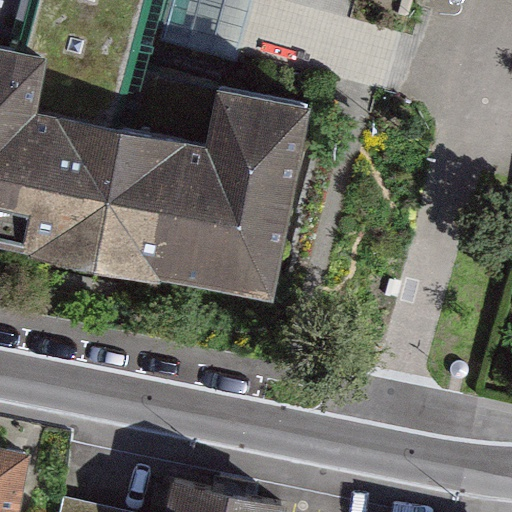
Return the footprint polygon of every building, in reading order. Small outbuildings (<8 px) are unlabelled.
[(0,0),(0,40),(86,63),(72,119),(230,159),(248,86),(253,70),(167,49),(174,20),(179,0),(0,0)] [(86,63),(0,40),(0,241),(272,326),(325,105),(248,86),(230,159),(72,119),(86,63)] [(0,511),(42,511),(53,450),(0,441),(0,511)] [(283,511),(288,491),(178,467),(169,511),(283,511)] [(137,511),(74,501),(72,511),(137,511)]
